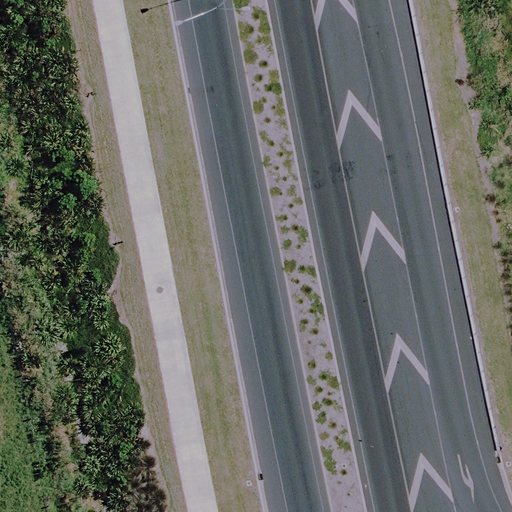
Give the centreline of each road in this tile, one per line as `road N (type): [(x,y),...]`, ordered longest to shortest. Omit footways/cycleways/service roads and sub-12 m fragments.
road 1 (secondary): [(367,0),(477,511)]
road 2 (secondary): [(299,511),(202,0)]
road 3 (secondary): [(304,0),(393,511)]
